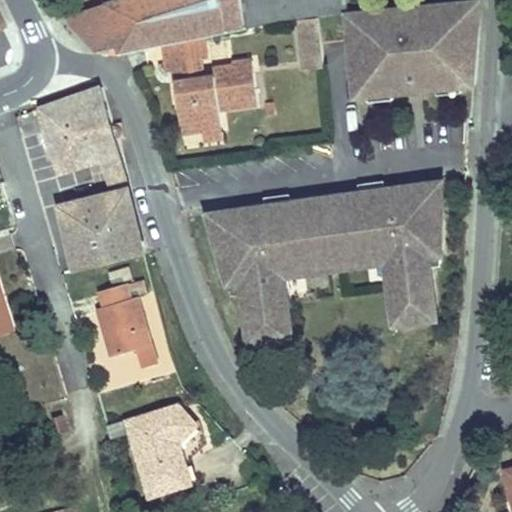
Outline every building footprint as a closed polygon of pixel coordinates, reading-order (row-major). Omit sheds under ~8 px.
[(122,0),(70,18),(72,23),(82,35),(101,53),(105,53),(111,52),(120,50),(124,56),(126,57),(168,47),(203,39),(274,24),(295,20),(315,15),(347,12),(345,0),(122,0)] [(482,0),(439,0),(400,5),(403,44),(480,32),(482,0)] [(400,5),(347,12),(353,51),(403,44),(400,5)] [(322,56),(315,15),(295,20),(302,59),(322,56)] [(0,68),(10,65),(14,60),(16,54),(4,25),(0,26),(0,68)] [(403,44),(353,51),(360,93),(412,86),(425,84),(477,77),(480,32),(403,44)] [(203,39),(168,47),(172,77),(179,76),(180,85),(188,85),(186,64),(206,61),(203,39)] [(323,66),(322,56),(302,59),(303,69),(323,66)] [(188,85),(180,85),(182,102),(191,102),(195,130),(227,126),(225,108),(264,104),(258,66),(258,61),(239,63),(239,67),(219,69),(220,78),(208,79),(206,61),(186,64),(188,85)] [(106,88),(42,107),(64,169),(109,157),(125,152),(121,140),(130,137),(124,122),(118,123),(109,91),(106,88)] [(191,102),(182,102),(188,140),(228,135),(227,126),(195,130),(191,102)] [(125,152),(109,157),(117,184),(130,180),(126,167),(129,167),(125,152)] [(448,175),(438,177),(442,196),(449,195),(448,175)] [(363,190),(363,195),(368,221),(341,226),(347,261),(375,257),(376,262),(393,259),(406,257),(408,269),(395,270),(405,320),(420,318),(419,310),(447,305),(439,263),(436,249),(451,246),(449,195),(442,196),(438,177),(363,190)] [(76,204),(99,271),(138,262),(167,249),(145,181),(76,204)] [(363,195),(301,206),(305,232),(332,227),(338,263),(347,261),(341,226),(368,221),(363,195)] [(227,232),(220,234),(236,283),(249,281),(252,295),(260,338),(287,333),(288,341),(306,338),(296,288),(284,290),(282,278),(294,276),(313,273),(312,267),(338,263),(332,227),(305,232),(301,206),(300,201),(225,214),(227,232)] [(215,216),(220,234),(227,232),(225,214),(215,216)] [(451,261),(451,246),(436,249),(439,263),(451,261)] [(406,257),(393,259),(395,270),(408,269),(406,257)] [(296,288),(294,276),(282,278),(284,290),(296,288)] [(249,281),(236,283),(241,298),(252,295),(249,281)] [(95,312),(89,314),(103,362),(142,351),(129,304),(123,306),(119,291),(92,298),(95,312)] [(419,310),(420,318),(448,313),(447,305),(419,310)] [(287,333),(260,338),(260,346),(288,341),(287,333)] [(173,410),(117,426),(99,431),(104,445),(123,447),(137,496),(159,490),(178,484),(171,461),(165,462),(162,449),(185,426),(173,410)] [(63,416),(55,419),(59,432),(67,429),(63,416)]
